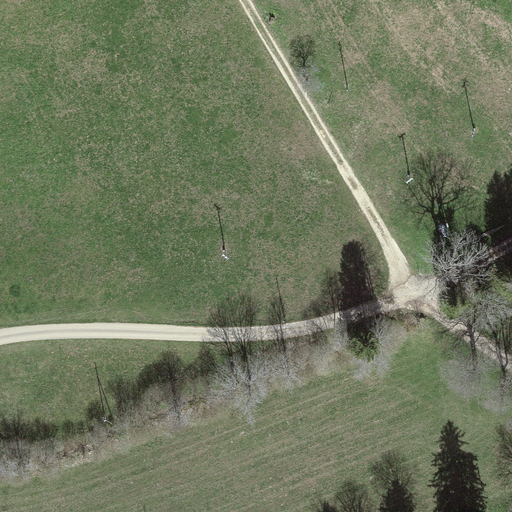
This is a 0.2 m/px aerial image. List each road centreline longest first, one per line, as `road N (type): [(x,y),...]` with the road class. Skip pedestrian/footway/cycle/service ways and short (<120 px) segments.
road 1 (track): [(511,242),(414,290),(299,330),(0,337)]
road 2 (track): [(511,371),(414,290),(246,0)]
